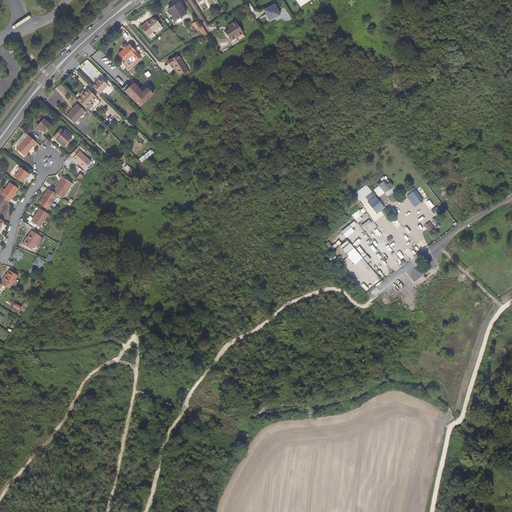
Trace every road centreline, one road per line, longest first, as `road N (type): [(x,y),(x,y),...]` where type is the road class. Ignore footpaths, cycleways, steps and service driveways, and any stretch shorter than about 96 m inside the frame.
road 1 (track): [(446,511),(476,364),(492,321),(511,303)]
road 2 (tertiary): [(0,138),(49,76),(132,0)]
road 3 (residential): [(511,197),(392,280)]
